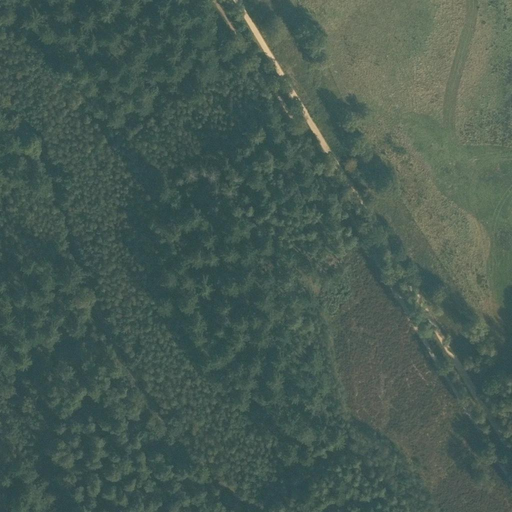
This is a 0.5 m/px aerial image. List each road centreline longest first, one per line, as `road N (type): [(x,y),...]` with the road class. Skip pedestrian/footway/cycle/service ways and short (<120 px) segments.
road 1 (track): [(236,0),(511,454)]
road 2 (track): [(99,322),(157,413),(258,511)]
road 3 (track): [(0,101),(25,119),(48,154),(99,322)]
road 4 (track): [(99,322),(20,382),(66,511)]
